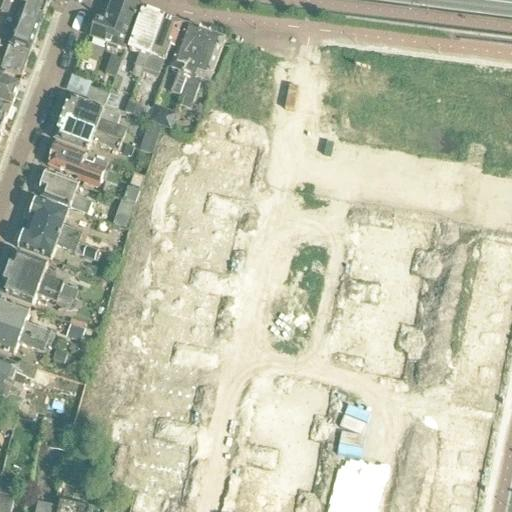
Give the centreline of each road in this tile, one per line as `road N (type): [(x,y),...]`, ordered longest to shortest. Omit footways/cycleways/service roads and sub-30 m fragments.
road 1 (residential): [(301,74),(204,511)]
road 2 (residential): [(0,226),(79,0)]
